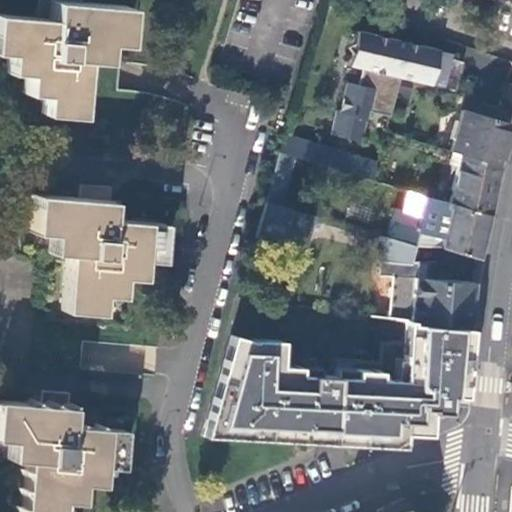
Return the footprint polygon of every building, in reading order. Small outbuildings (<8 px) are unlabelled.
[(37,0),(36,16),(0,13),(0,52),(5,53),(4,72),(23,74),(21,92),(39,93),(38,113),(76,115),(81,58),(98,59),(100,39),(119,41),(122,4),(74,0),(73,0),(37,0)] [(462,60),(435,52),(436,49),(356,30),(348,66),(362,69),(359,85),(346,82),(338,112),(336,111),(329,136),(360,143),(369,113),(388,118),(399,79),(454,91),(462,60)] [(503,143),(509,123),(461,111),(449,152),(454,154),(496,164),(503,143)] [(283,136),(282,139),(328,154),(324,167),(351,175),(355,162),(374,168),(375,164),(283,136)] [(328,154),(282,139),(278,152),(292,157),(324,167),(328,154)] [(292,157),(278,152),(264,200),(279,205),(292,157)] [(492,189),(496,164),(454,154),(446,182),(451,184),(446,203),(487,213),(492,189)] [(370,181),(374,168),(355,162),(351,175),(370,181)] [(98,295),(120,297),(121,278),(139,280),(141,255),(160,257),(164,218),(117,215),(118,203),(107,202),(108,186),(92,185),(79,184),(78,197),(32,193),(28,231),(47,233),(45,252),(64,254),(59,311),(97,314),(98,295)] [(431,201),(422,199),(418,213),(413,211),(412,216),(393,208),(385,237),(415,246),(438,247),(477,258),(482,236),(487,213),(446,203),(432,200),(431,201)] [(300,253),(312,215),(279,205),(264,200),(254,239),(300,253)] [(415,246),(385,237),(379,235),(375,276),(389,278),(384,316),(404,319),(408,319),(408,320),(468,325),(468,317),(471,282),(446,280),(447,266),(434,262),(409,260),(415,246)] [(468,325),(408,320),(408,319),(404,319),(402,342),(400,379),(362,376),(363,360),(333,358),(332,375),(277,372),(279,340),(250,338),(249,340),(235,336),(210,428),(227,429),(226,436),(293,440),(327,442),(344,443),(350,443),(399,446),(400,433),(426,434),(427,411),(444,412),(445,395),(455,396),(462,396),(468,325)] [(235,336),(228,334),(204,424),(201,435),(226,436),(227,429),(210,428),(235,336)] [(377,360),(363,360),(362,376),(400,379),(402,342),(378,341),(377,360)] [(80,484),(89,484),(99,485),(101,466),(120,467),(124,428),(76,423),(77,405),(66,404),(67,392),(53,390),(39,389),(38,403),(0,399),(0,437),(6,438),(4,458),(24,459),(18,511),(57,511),(58,499),(78,501),(80,484)]
